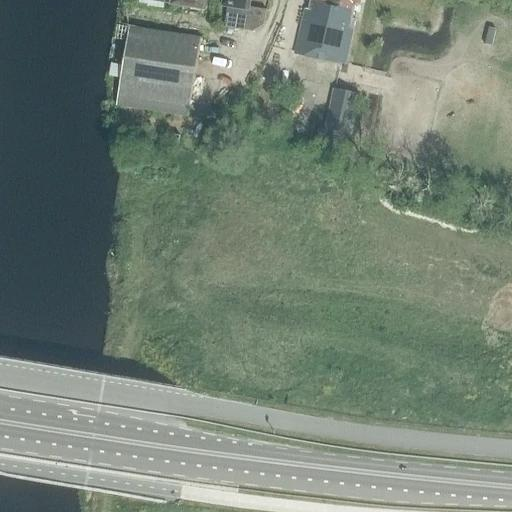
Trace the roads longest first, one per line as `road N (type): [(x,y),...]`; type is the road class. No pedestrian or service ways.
road 1 (unclassified): [(511,458),(0,385)]
road 2 (primary): [(511,495),(0,431)]
